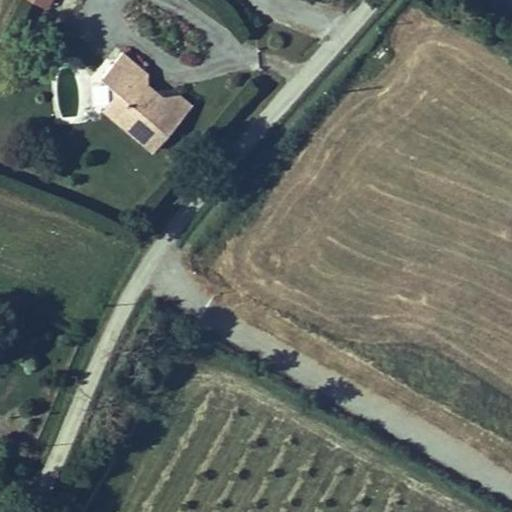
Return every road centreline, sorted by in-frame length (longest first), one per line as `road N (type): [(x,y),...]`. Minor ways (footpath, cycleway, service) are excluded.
road 1 (track): [(511,491),(144,273)]
road 2 (residential): [(370,0),(172,226),(144,273)]
road 3 (unclassified): [(144,273),(26,511)]
